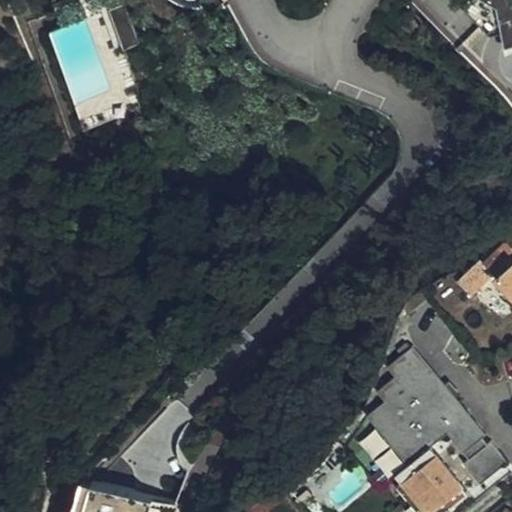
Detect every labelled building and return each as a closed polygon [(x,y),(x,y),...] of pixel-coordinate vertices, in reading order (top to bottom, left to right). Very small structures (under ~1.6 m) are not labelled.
[(511,0),(474,0),(468,11),(493,37),(505,35),(507,44),(511,42),(511,0)] [(97,14),(91,17),(119,86),(82,101),(91,124),(149,101),(112,8),(97,14)] [(511,247),(506,240),(482,258),(492,268),(511,249),(511,247)] [(511,249),(492,268),(482,258),(452,273),(472,297),(495,276),(511,294),(511,249)] [(442,384),(412,344),(385,364),(394,375),(377,388),(384,399),(368,411),(406,462),(393,473),(409,493),(416,488),(421,495),(414,500),(422,511),(426,511),(429,510),(430,511),(439,511),(463,494),(425,446),(447,430),(463,450),(486,432),(470,412),(466,414),(452,395),(457,391),(448,379),(442,384)] [(481,484),(509,462),(491,439),(462,461),(481,484)] [(87,511),(98,477),(89,475),(77,511),(87,511)] [(152,511),(158,495),(98,477),(87,511),(152,511)]
